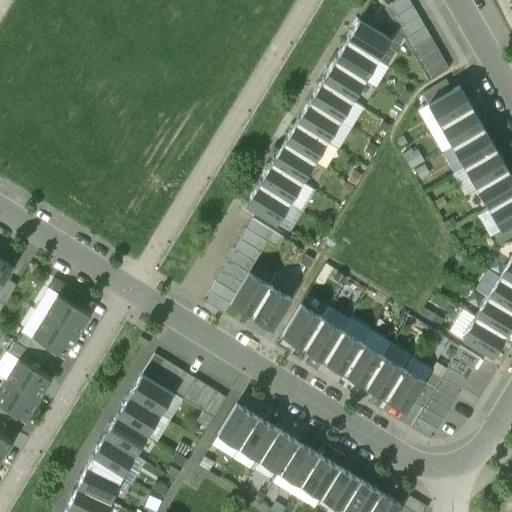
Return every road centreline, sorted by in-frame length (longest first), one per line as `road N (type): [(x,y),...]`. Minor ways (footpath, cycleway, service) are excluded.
road 1 (residential): [(129,288),(462,487)]
road 2 (residential): [(306,0),(129,288)]
road 3 (residential): [(129,288),(0,502)]
road 4 (residential): [(0,207),(129,288)]
